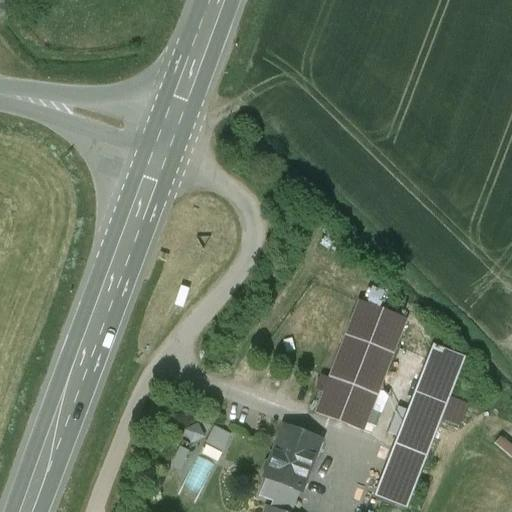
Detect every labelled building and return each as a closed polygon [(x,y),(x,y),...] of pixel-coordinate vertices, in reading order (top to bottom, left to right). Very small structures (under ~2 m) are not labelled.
[(362,432),(407,322),(360,303),(315,413),(362,432)] [(462,361),(434,350),(376,497),(404,508),(462,361)] [(203,501),(230,431),(214,425),(208,440),(201,437),(195,451),(182,446),(169,480),(183,486),(180,492),(203,501)] [(265,470),(267,475),(265,478),(280,484),(298,491),(300,492),(319,442),(285,428),(272,463),(267,465),(265,470)] [(289,511),(298,491),(280,484),(270,510),(274,511),(289,511)]
